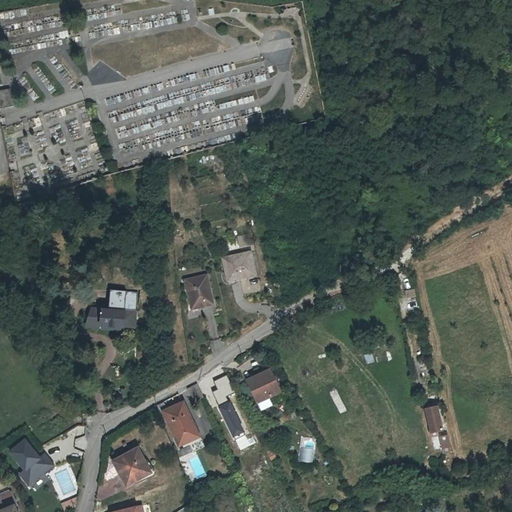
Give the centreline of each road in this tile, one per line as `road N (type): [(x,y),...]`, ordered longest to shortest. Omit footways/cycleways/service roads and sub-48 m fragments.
road 1 (residential): [(81,511),(102,426),(205,371),(292,307)]
road 2 (track): [(292,307),(395,262),(511,183)]
